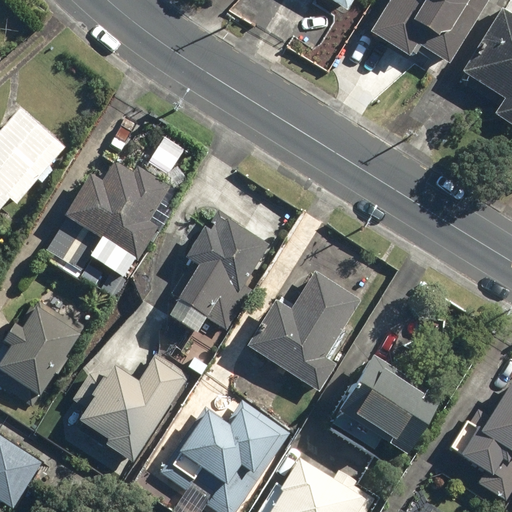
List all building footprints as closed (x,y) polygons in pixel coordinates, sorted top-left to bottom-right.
[(316,0),(343,16),(352,0),(316,0)] [(390,0),(367,39),(397,58),(403,47),(445,73),(488,0),(390,0)] [(511,9),(504,5),(498,15),(495,14),(456,81),(497,105),(490,117),(511,129),(511,9)] [(15,109),(0,126),(0,205),(4,201),(12,208),(62,150),(15,109)] [(37,256),(112,302),(161,221),(153,216),(170,188),(133,166),(128,175),(111,164),(99,184),(86,176),(37,256)] [(167,300),(224,335),(250,292),(242,287),(267,246),(211,212),(181,260),(188,264),(167,300)] [(276,293),(241,349),(315,394),(334,365),(323,358),(359,302),(311,272),(291,303),(276,293)] [(0,386),(33,407),(83,326),(36,297),(17,328),(11,324),(0,341),(0,346),(4,349),(0,355),(0,386)] [(171,409),(190,378),(152,354),(134,382),(96,359),(70,401),(81,408),(71,425),(102,444),(99,448),(129,467),(167,406),(171,409)] [(440,399),(367,357),(347,386),(327,423),(327,432),(388,467),(394,458),(403,462),(440,399)] [(511,388),(504,383),(478,425),(463,417),(439,458),(504,496),(511,482),(511,388)] [(209,511),(235,511),(289,434),(239,400),(223,423),(202,410),(157,476),(209,511)] [(0,508),(5,511),(7,511),(39,463),(0,437),(0,508)] [(365,511),(376,496),(337,472),(330,483),(293,461),(262,511),(365,511)]
